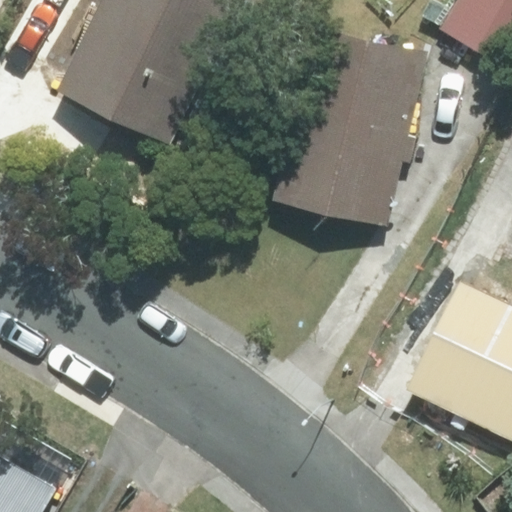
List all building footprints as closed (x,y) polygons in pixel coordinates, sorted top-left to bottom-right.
[(250,0),(98,0),(52,96),(175,156),(250,0)] [(511,62),(511,0),(456,0),(440,32),(510,68),(511,62)] [(427,50),(305,28),(272,208),(393,230),(427,50)] [(511,300),(465,280),(415,389),(511,433),(511,300)] [(0,511),(51,511),(65,489),(0,450),(0,511)]
